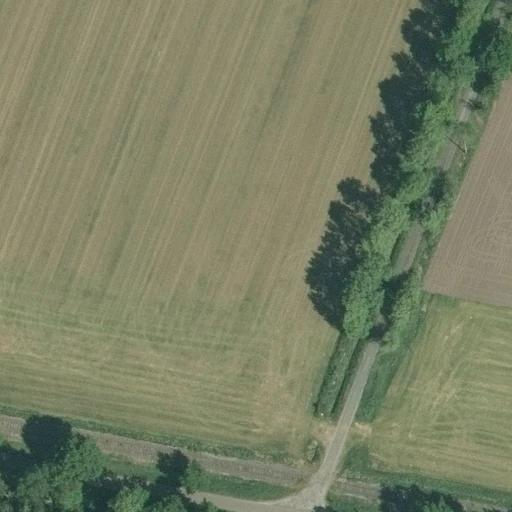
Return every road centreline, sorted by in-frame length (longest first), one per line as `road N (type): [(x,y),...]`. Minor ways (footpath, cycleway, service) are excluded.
road 1 (unclassified): [(310,507),(508,0)]
road 2 (unclassified): [(0,452),(310,507)]
